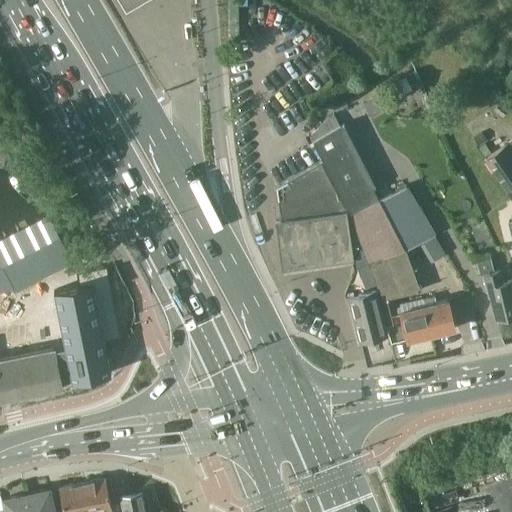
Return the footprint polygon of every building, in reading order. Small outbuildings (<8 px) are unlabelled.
[(114,0),(120,10),(137,0),(114,0)] [(369,116),(387,106),(381,94),(362,103),(369,116)] [(334,114),(310,135),(313,141),(323,160),(343,197),(348,208),(351,215),(379,200),(342,129),(345,127),(344,124),(340,126),(334,114)] [(478,145),(487,140),(482,132),(473,137),(478,145)] [(511,140),(485,159),(511,198),(511,197),(511,140)] [(281,220),(275,221),(282,269),(352,259),(353,269),(358,267),(368,262),(351,215),(348,208),(343,197),(323,160),(275,185),(281,220)] [(379,200),(351,215),(368,262),(373,274),(379,290),(383,300),(393,297),(420,291),(404,250),(435,234),(406,186),(379,200)] [(48,215),(0,239),(0,262),(2,266),(15,290),(71,260),(48,215)] [(495,320),(511,316),(511,279),(511,278),(503,280),(500,268),(493,270),(490,256),(475,259),(480,276),(484,275),(495,320)] [(0,396),(59,384),(62,384),(61,379),(72,377),(73,380),(112,371),(104,336),(121,332),(108,260),(106,260),(108,273),(54,283),(65,344),(0,357),(0,396)] [(368,262),(358,267),(363,278),(373,274),(368,262)] [(0,266),(0,292),(15,290),(2,266),(0,266)] [(360,341),(387,334),(375,290),(348,297),(360,341)] [(383,300),(381,300),(385,318),(390,339),(406,335),(407,338),(407,341),(431,336),(424,305),(397,312),(393,297),(383,300)] [(431,336),(454,330),(447,300),(434,303),(432,297),(422,300),(424,305),(431,336)] [(105,476),(82,481),(88,511),(102,511),(102,510),(112,508),(105,476)] [(88,511),(82,481),(59,486),(64,511),(88,511)] [(54,511),(49,488),(26,493),(30,511),(54,511)] [(120,494),(123,511),(145,511),(140,489),(120,494)] [(30,511),(26,493),(3,498),(6,511),(30,511)]
